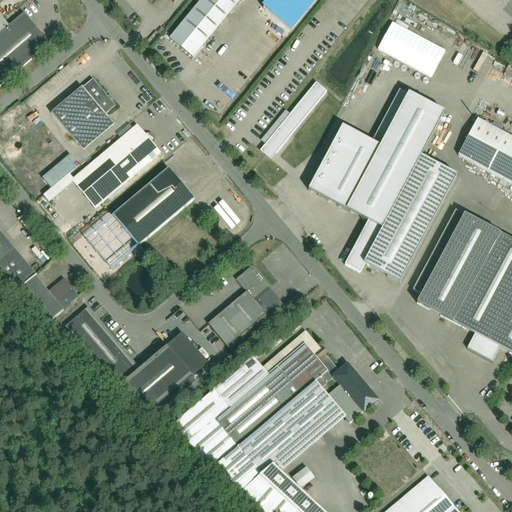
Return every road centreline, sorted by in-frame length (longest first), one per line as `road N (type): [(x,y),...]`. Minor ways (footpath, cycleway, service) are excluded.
road 1 (residential): [(271,212),(148,314),(132,317),(0,169)]
road 2 (unclassified): [(511,492),(271,212)]
road 3 (unclassified): [(271,212),(98,13)]
road 4 (residential): [(0,96),(98,13)]
road 5 (unknown): [(169,95),(251,0)]
road 6 (unknown): [(453,193),(418,248),(407,305)]
